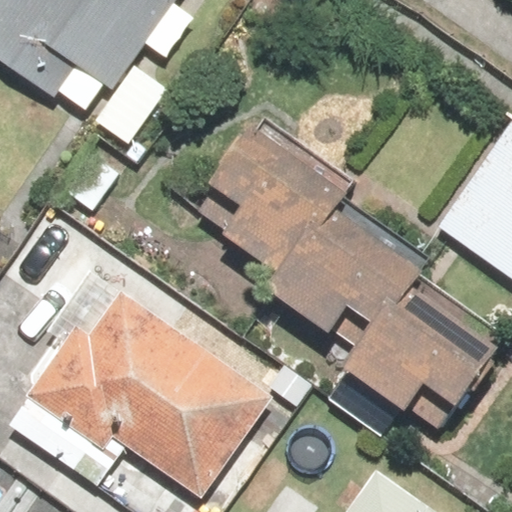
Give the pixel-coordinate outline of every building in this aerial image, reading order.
[(3,0),(0,6),(0,57),(39,83),(56,57),(116,95),(176,0),(3,0)] [(242,215),(223,240),(274,277),(262,292),(327,339),(345,315),(370,333),(342,371),(407,419),(426,392),(456,414),(500,355),(418,294),(424,285),(336,220),(352,198),(255,127),(209,191),(242,215)] [(511,130),(440,232),(511,283),(511,130)] [(114,288),(10,429),(94,490),(127,444),(202,499),(272,404),(114,288)] [(430,511),(378,475),(352,511),(430,511)]
